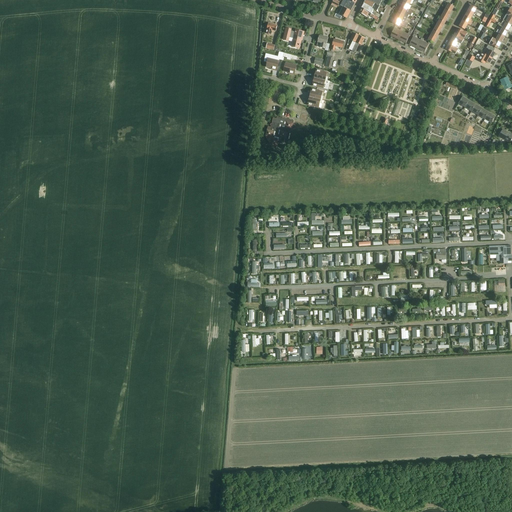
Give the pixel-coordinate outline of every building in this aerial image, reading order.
[(344,7),(340,15),(347,18),(351,11),(355,3),(349,0),(343,0),(340,5),(344,7)] [(368,0),(365,0),(364,4),(373,10),(376,12),(378,9),(379,6),(368,0)] [(403,2),(401,7),(407,10),(409,5),(403,2)] [(447,2),(443,8),(451,13),(451,12),(454,7),(447,2)] [(364,4),(362,8),(371,14),(374,16),(376,13),(373,11),(373,10),(364,4)] [(468,11),(474,14),(477,9),(471,5),(468,11)] [(401,7),(398,13),(408,18),(409,15),(411,16),(412,13),(407,10),(401,7)] [(362,8),(359,12),(366,17),(369,14),(371,15),(370,16),(373,18),(374,16),(371,14),(362,8)] [(443,8),(440,14),(448,19),(448,18),(451,13),(443,8)] [(471,19),(474,14),(468,11),(465,16),(471,19)] [(398,13),(395,18),(401,21),(405,23),(408,18),(398,13)] [(440,14),(437,20),(445,25),(448,19),(440,14)] [(506,15),(503,21),(511,25),(511,23),(511,18),(509,16),(506,15)] [(468,25),(471,19),(465,16),(462,21),(468,25)] [(395,18),(393,24),(399,27),(400,23),(402,24),(401,25),(406,27),(407,24),(405,23),(401,21),(395,18)] [(437,20),(434,26),(441,31),(442,28),(445,25),(437,20)] [(465,30),(468,25),(462,21),(459,27),(465,30)] [(499,23),(497,25),(502,28),(508,31),(511,25),(503,21),(501,24),(499,23)] [(273,31),(276,31),(277,26),(269,23),(266,33),(272,35),(273,31)] [(434,26),(430,32),(438,37),(439,33),(441,31),(434,26)] [(296,30),(295,32),(291,31),(291,29),(286,28),(283,40),(288,41),(289,37),(294,38),(292,46),(299,48),(301,40),(300,40),(300,37),(302,38),(304,32),(296,30)] [(398,40),(403,29),(401,28),(400,31),(394,28),(390,36),(398,40)] [(498,30),(497,33),(499,34),(504,37),(508,31),(502,28),(501,31),(498,30)] [(412,33),(409,32),(408,34),(403,32),(404,29),(403,29),(398,40),(406,44),(410,36),(412,33)] [(458,29),(455,34),(466,40),(468,37),(466,36),(467,34),(458,29)] [(430,32),(427,38),(434,42),(436,39),(438,37),(430,32)] [(352,51),(359,36),(354,33),(350,40),(353,41),(349,49),(352,51)] [(416,36),(416,35),(414,34),(412,37),(413,37),(409,45),(417,49),(422,38),(421,38),(420,40),(415,38),(416,36)] [(455,34),(452,39),(458,42),(461,44),(464,39),(466,40),(455,34)] [(499,34),(496,40),(501,43),(504,37),(499,34)] [(325,50),(328,51),(330,44),(327,44),(328,38),(319,36),(318,42),(321,43),(320,47),(325,49),(325,50)] [(359,36),(352,51),(355,52),(359,44),(361,46),(365,38),(359,36)] [(422,38),(417,49),(425,52),(428,44),(423,42),(424,39),(422,38)] [(452,39),(449,44),(455,48),(457,49),(458,47),(456,46),(458,42),(452,39)] [(493,39),(489,45),(498,49),(501,43),(496,40),(493,39)] [(336,46),(342,48),(344,42),(334,40),(331,51),(334,52),(336,46)] [(449,44),(446,50),(455,55),(456,52),(459,54),(460,51),(457,49),(455,48),(449,44)] [(484,54),(492,59),(495,53),(493,52),(495,49),(488,45),(486,48),(488,50),(487,52),(486,52),(484,54)] [(325,67),(331,69),(333,59),(332,58),(334,53),(327,51),(326,57),(328,57),(325,67)] [(449,52),(447,57),(460,64),(462,58),(449,52)] [(492,59),(484,54),(481,53),(480,55),(478,55),(477,55),(476,57),(476,58),(478,59),(477,60),(485,64),(486,62),(489,64),(492,59)] [(268,63),(267,67),(272,68),(272,70),(277,71),(278,66),(277,65),(278,61),(278,59),(278,57),(269,55),(268,59),(270,59),(269,62),(268,62),(268,63)] [(314,64),(321,66),(323,60),(315,58),(314,64)] [(468,67),(481,72),(483,67),(470,62),(468,67)] [(295,70),(294,70),(295,65),(287,63),(286,67),(285,66),(284,71),(290,73),(289,74),(294,75),(295,70)] [(313,74),(312,77),(327,81),(328,78),(326,77),(327,73),(322,71),(317,70),(316,75),(313,74)] [(312,78),(312,81),(314,81),(313,86),(318,87),(323,88),(328,89),(330,82),(327,81),(312,77),(312,78)] [(511,84),(511,85),(507,77),(500,80),(505,91),(511,88),(511,84)] [(287,96),(288,89),(278,87),(277,94),(287,96)] [(308,97),(322,100),(323,97),(321,96),(322,92),(317,91),(317,90),(312,89),(311,94),(309,93),(308,97)] [(287,96),(277,94),(275,100),(285,103),(287,96)] [(321,103),(322,100),(308,97),(307,100),(309,101),(308,105),(313,106),(318,107),(319,103),(321,103)] [(465,108),(469,101),(463,97),(459,104),(465,107),(465,108)] [(283,109),(285,103),(275,100),(274,107),(283,109)] [(472,111),(476,105),(469,101),(465,108),(465,107),(463,111),(465,112),(467,109),(472,111)] [(478,115),(482,109),(476,105),(472,111),(478,115)] [(282,116),(283,109),(274,107),(272,113),(282,116)] [(485,119),(489,113),(482,109),(478,115),(485,119)] [(280,122),(282,116),(272,113),(270,120),(280,122)] [(489,113),(485,119),(491,123),(495,117),(489,113)] [(279,129),(280,122),(270,120),(269,127),(279,129)] [(511,134),(503,130),(499,137),(509,143),(510,141),(511,142),(511,143),(511,134)] [(270,156),(269,146),(262,147),(263,156),(270,156)] [(511,246),(489,246),(489,255),(496,255),(496,261),(499,261),(499,264),(507,264),(507,261),(511,261),(511,255),(511,246)] [(445,249),(433,250),(433,254),(436,254),(436,264),(446,263),(446,252),(445,252),(445,249)]
